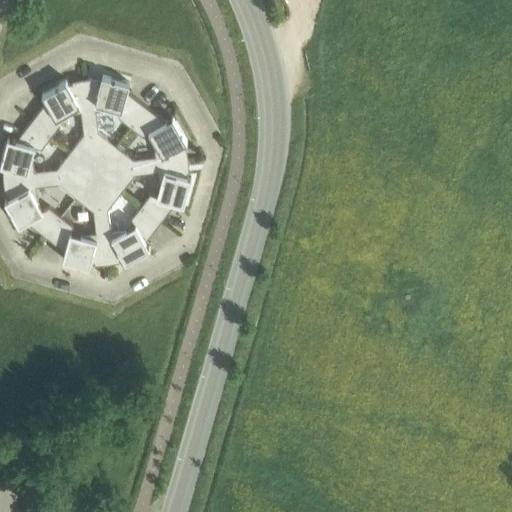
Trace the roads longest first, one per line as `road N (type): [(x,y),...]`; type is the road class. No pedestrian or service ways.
road 1 (residential): [(0,112),(3,100),(85,56),(171,78),(213,153),(188,248),(112,293),(24,268),(0,222)]
road 2 (tertiary): [(173,511),(271,159),(268,67),(244,0)]
